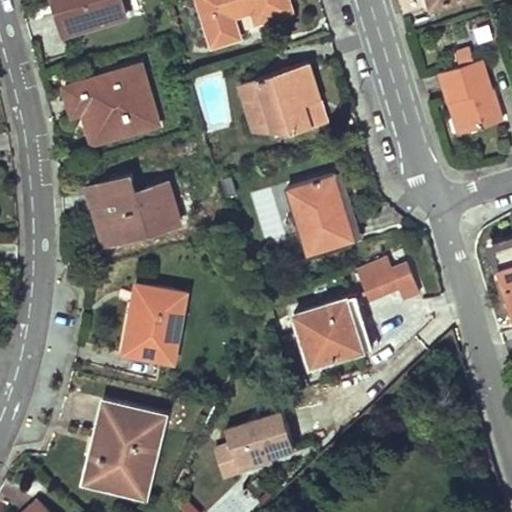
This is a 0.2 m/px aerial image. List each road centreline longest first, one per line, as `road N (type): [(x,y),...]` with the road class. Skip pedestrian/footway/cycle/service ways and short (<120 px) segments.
road 1 (residential): [(4,0),(44,176),(47,273),(21,384)]
road 2 (residential): [(441,204),(511,454)]
road 3 (residential): [(441,204),(417,160),(369,0)]
